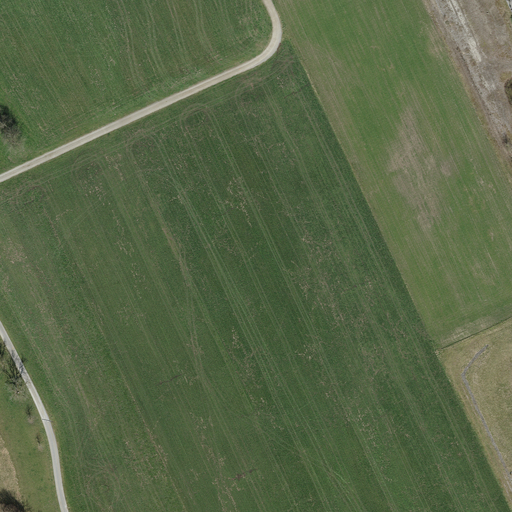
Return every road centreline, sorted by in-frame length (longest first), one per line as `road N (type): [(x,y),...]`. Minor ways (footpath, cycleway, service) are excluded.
road 1 (track): [(0,183),(270,58),(278,34),(266,0)]
road 2 (track): [(65,511),(52,429),(0,330)]
